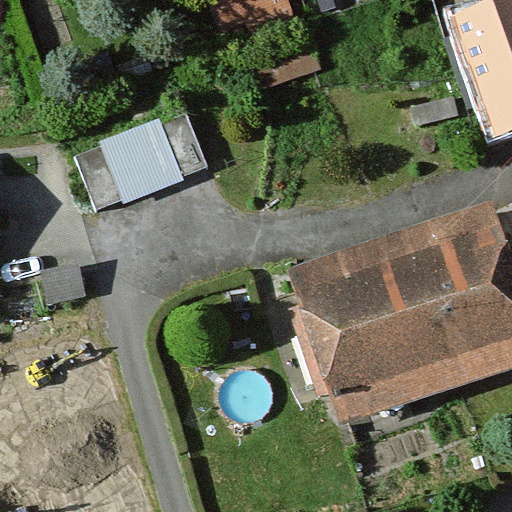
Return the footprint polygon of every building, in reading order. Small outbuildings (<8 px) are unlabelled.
[(286,0),(221,0),(232,28),(289,7),(286,0)] [(511,132),(511,0),(444,22),(482,142),(511,132)] [(363,17),(188,72),(222,181),(398,126),(363,17)] [(197,177),(173,120),(68,163),(91,220),(197,177)] [(511,377),(511,284),(488,214),(282,282),(334,436),(511,377)] [(75,306),(71,279),(35,284),(39,311),(75,306)]
